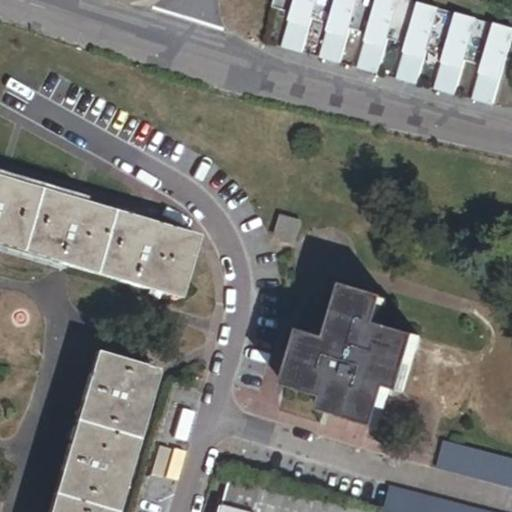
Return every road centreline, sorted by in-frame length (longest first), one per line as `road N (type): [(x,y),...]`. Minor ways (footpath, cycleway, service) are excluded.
road 1 (tertiary): [(185,52),(511,144)]
road 2 (tertiary): [(17,0),(185,52)]
